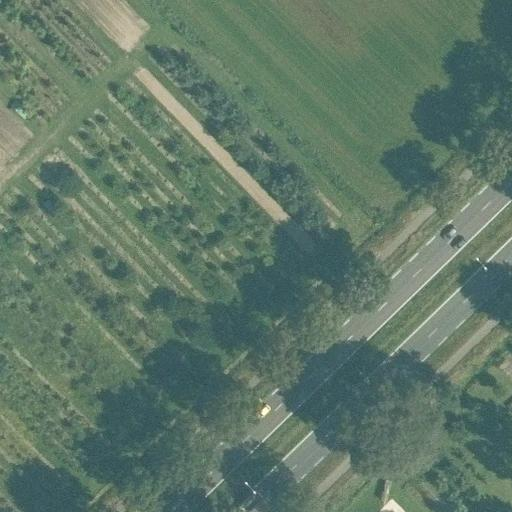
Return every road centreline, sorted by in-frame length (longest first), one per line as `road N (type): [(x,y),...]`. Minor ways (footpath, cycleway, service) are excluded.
road 1 (primary): [(511,192),(181,511)]
road 2 (primary): [(260,511),(511,270)]
